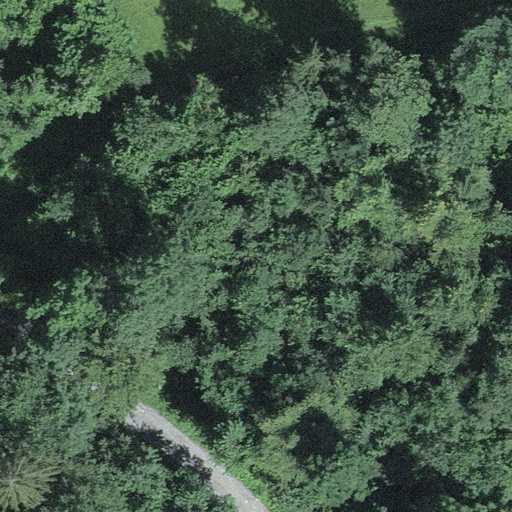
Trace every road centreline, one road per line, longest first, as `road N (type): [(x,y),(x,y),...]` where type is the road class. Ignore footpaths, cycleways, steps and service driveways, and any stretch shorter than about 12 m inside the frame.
road 1 (track): [(497,0),(366,40),(186,75),(0,221)]
road 2 (track): [(0,342),(227,511)]
